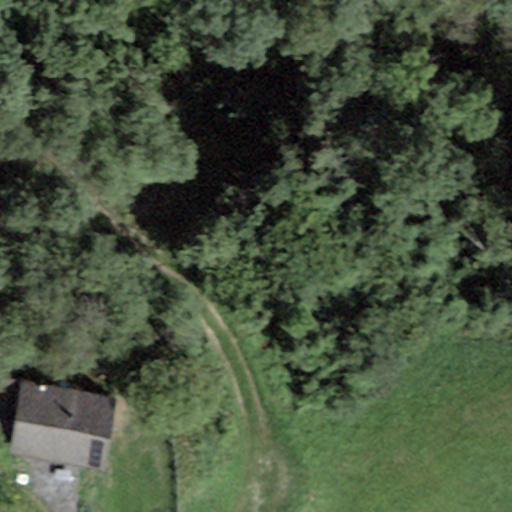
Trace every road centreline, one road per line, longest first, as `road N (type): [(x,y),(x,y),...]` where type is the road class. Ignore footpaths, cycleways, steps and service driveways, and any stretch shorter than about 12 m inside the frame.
road 1 (track): [(0,162),(54,178),(204,306),(241,381),(251,454),(248,511)]
road 2 (track): [(169,511),(158,454),(148,446),(130,458),(131,511)]
